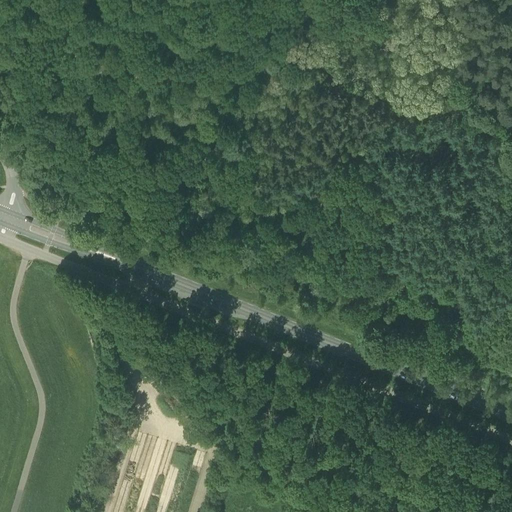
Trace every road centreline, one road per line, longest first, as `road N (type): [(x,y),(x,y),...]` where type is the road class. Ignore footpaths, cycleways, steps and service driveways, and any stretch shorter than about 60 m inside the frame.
road 1 (unclassified): [(511,442),(0,238)]
road 2 (primary): [(511,415),(7,218)]
road 3 (track): [(28,249),(12,316),(41,414),(13,511)]
